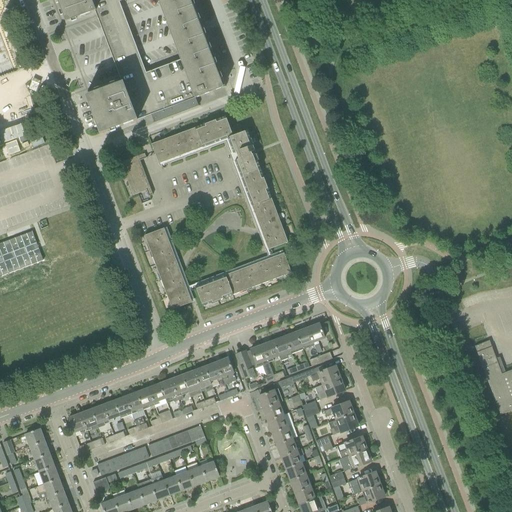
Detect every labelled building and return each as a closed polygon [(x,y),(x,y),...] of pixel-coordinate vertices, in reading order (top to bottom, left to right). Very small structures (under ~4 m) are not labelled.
[(56,0),(62,13),(62,15),(63,15),(64,20),(65,23),(67,22),(66,22),(123,0),(157,0),(161,10),(172,39),(178,55),(180,61),(93,93),(92,93),(93,96),(95,101),(94,101),(95,103),(96,103),(104,126),(106,132),(108,132),(108,131),(118,127),(118,128),(123,126),(122,126),(130,123),(135,121),(141,119),(140,119),(143,118),(145,117),(151,115),(154,123),(152,123),(153,124),(199,106),(198,106),(195,98),(197,97),(197,98),(200,97),(202,96),(204,95),(209,93),(209,94),(212,92),(221,89),(225,87),(225,86),(224,86),(222,80),(222,79),(221,76),(214,59),(213,56),(211,51),(211,49),(209,49),(209,50),(207,44),(201,29),(189,0),(56,0)] [(119,8),(117,3),(93,12),(95,17),(101,32),(112,62),(118,78),(120,83),(144,74),(142,69),(140,62),(136,53),(133,43),(125,23),(121,11),(119,8)] [(0,74),(12,70),(0,37),(0,74)] [(247,131),(232,136),(225,117),(151,145),(158,165),(227,139),(233,154),(235,153),(238,160),(234,161),(268,250),(287,243),(254,154),(251,155),(251,153),(254,151),(247,131)] [(146,159),(145,158),(144,155),(120,163),(127,180),(144,173),(139,161),(146,159)] [(148,197),(152,195),(144,173),(127,180),(133,196),(146,191),(148,197)] [(191,303),(169,244),(163,229),(144,236),(172,310),(191,303)] [(0,276),(43,261),(32,232),(0,243),(0,276)] [(202,307),(291,273),(283,254),(195,287),(202,307)] [(318,342),(324,339),(318,324),(307,328),(314,347),(319,345),(318,342)] [(303,351),(314,347),(307,328),(296,333),(303,351)] [(292,355),(303,351),(296,333),(284,337),(292,357),(292,355)] [(281,362),(292,357),(284,337),(273,341),(281,362)] [(280,362),(281,362),(273,341),(261,345),(268,363),(273,361),(272,360),(278,357),(280,362)] [(499,358),(496,359),(489,341),(474,346),(500,415),(511,410),(511,370),(505,373),(499,358)] [(268,363),(261,345),(250,350),(250,351),(245,353),(245,352),(236,356),(245,378),(254,374),(252,369),(262,366),(266,378),(264,379),(266,385),(274,381),(273,379),(275,378),(274,376),(273,376),(268,363)] [(318,365),(331,360),(329,353),(317,357),(318,361),(317,362),(318,365)] [(317,362),(318,361),(317,357),(310,360),(312,367),(318,365),(317,362)] [(224,385),(236,381),(227,358),(215,363),(222,381),(224,385)] [(218,382),(222,381),(215,363),(204,367),(211,385),(212,388),(219,386),(218,382)] [(204,367),(193,371),(201,393),(206,391),(205,388),(211,385),(204,367)] [(296,367),(286,371),(288,376),(297,373),(296,370),(297,369),(296,367)] [(314,375),(310,376),(310,377),(313,383),(321,380),(323,386),(340,380),(335,367),(327,370),(318,373),(314,375)] [(193,371),(182,376),(188,393),(188,394),(196,391),(198,396),(201,394),(201,393),(193,371)] [(274,381),(284,378),(282,372),(273,376),(274,376),(275,378),(273,379),(274,381)] [(303,373),(291,378),(293,384),(305,379),(303,373)] [(182,376),(170,380),(178,401),(183,399),(182,396),(188,393),(182,376)] [(280,388),(293,384),(291,378),(278,383),(280,388)] [(173,403),(178,401),(170,380),(159,384),(167,405),(173,402),(173,403)] [(323,386),(315,389),(317,395),(319,401),(327,398),(344,391),(340,380),(323,386)] [(166,405),(167,405),(159,384),(148,388),(154,406),(159,404),(158,402),(164,399),(166,405)] [(143,410),(154,406),(148,388),(136,393),(143,410)] [(263,409),(278,403),(282,402),(278,389),(258,397),(261,403),(259,404),(263,409)] [(228,399),(238,395),(236,390),(227,393),(228,395),(227,396),(228,399)] [(132,415),(143,410),(136,393),(125,397),(132,415)] [(227,396),(228,395),(227,393),(218,396),(220,402),(228,399),(227,396)] [(293,404),(300,401),(298,396),(291,399),(293,404)] [(120,419),(132,415),(125,397),(114,401),(120,419)] [(205,407),(215,403),(213,398),(205,401),(206,403),(204,404),(205,407)] [(120,419),(114,401),(103,405),(109,423),(114,421),(113,419),(119,417),(120,419)] [(204,404),(206,403),(205,401),(195,405),(197,410),(205,407),(204,404)] [(304,413),(317,408),(314,402),(301,407),(304,413)] [(328,425),(353,415),(348,402),(323,412),(325,418),(332,416),(334,422),(328,424),(328,425)] [(268,421),(283,416),(278,403),(263,409),(268,421)] [(103,405),(91,410),(97,426),(98,429),(105,426),(104,425),(109,423),(103,405)] [(183,416),(193,412),(191,407),(182,410),(183,412),(182,413),(183,416)] [(306,419),(319,414),(317,408),(304,413),(306,419)] [(298,418),(303,416),(301,409),(295,411),(298,418)] [(90,428),(97,426),(91,410),(80,414),(86,432),(91,430),(90,428)] [(182,413),(183,412),(182,410),(173,413),(174,419),(183,416),(182,413)] [(172,420),(170,415),(169,411),(158,415),(159,419),(160,418),(161,421),(159,422),(160,424),(172,420)] [(82,434),(86,432),(80,414),(68,418),(74,434),(81,431),(82,434)] [(337,428),(330,430),(332,436),(348,430),(357,427),(353,415),(334,422),(337,428)] [(270,434),(288,427),(283,416),(268,421),(269,426),(268,426),(267,428),(269,434),(270,434)] [(159,422),(161,421),(160,418),(159,419),(150,422),(152,427),(160,424),(159,422)] [(147,429),(145,424),(137,427),(138,429),(137,430),(138,433),(147,429)] [(198,440),(204,437),(200,426),(194,429),(198,440)] [(137,430),(138,429),(137,427),(127,430),(129,436),(138,433),(137,430)] [(277,445),(292,439),(288,427),(270,434),(271,434),(272,434),(277,445)] [(30,447),(44,442),(39,429),(25,435),(30,447)] [(194,441),(198,440),(194,429),(187,431),(191,443),(194,442),(194,441)] [(185,445),(191,443),(187,431),(180,434),(185,445)] [(115,441),(125,437),(123,432),(115,435),(115,438),(114,438),(115,441)] [(178,448),(185,445),(180,434),(174,436),(178,448)] [(114,438),(115,438),(115,435),(105,439),(107,444),(115,441),(114,438)] [(171,450),(178,448),(174,436),(167,439),(171,450)] [(196,447),(206,443),(204,437),(198,440),(194,441),(194,442),(196,447)] [(317,449),(330,444),(327,437),(315,442),(317,449)] [(352,441),(336,447),(338,453),(345,451),(348,457),(366,450),(361,437),(352,441)] [(165,453),(171,450),(167,439),(160,441),(165,453)] [(281,457),(297,451),(292,439),(277,445),(281,457)] [(12,454),(14,453),(9,440),(2,443),(7,456),(12,454)] [(94,442),(92,443),(93,446),(95,446),(96,448),(100,447),(97,440),(94,442)] [(158,455),(165,453),(160,441),(154,444),(158,455)] [(34,460),(49,454),(44,442),(30,447),(34,460)] [(95,446),(93,446),(92,443),(90,443),(79,447),(82,454),(96,448),(95,446)] [(152,458),(158,455),(154,444),(147,446),(152,458)] [(319,454),(332,449),(330,444),(317,449),(319,454)] [(182,455),(191,452),(189,446),(180,450),(182,455)] [(142,461),(149,459),(145,447),(138,450),(142,461)] [(136,463),(142,461),(138,450),(131,452),(136,463)] [(170,460),(182,455),(180,450),(168,455),(170,460)] [(300,457),(303,456),(301,450),(297,451),(281,457),(286,469),(302,463),(300,457)] [(313,459),(319,457),(316,450),(311,452),(313,459)] [(343,472),(371,462),(366,450),(348,457),(339,461),(343,472)] [(130,466),(136,463),(131,452),(126,454),(130,466)] [(16,464),(14,458),(12,454),(7,456),(10,466),(16,464)] [(39,472),(53,467),(49,454),(34,460),(39,472)] [(124,468),(130,466),(126,454),(120,456),(124,468)] [(157,465),(170,460),(168,455),(155,459),(157,465)] [(118,470),(124,468),(120,456),(114,459),(118,470)] [(2,469),(8,467),(4,457),(0,458),(0,464),(1,466),(2,469)] [(316,466),(321,464),(319,457),(313,459),(316,466)] [(113,472),(118,470),(114,459),(108,461),(113,472)] [(155,459),(142,464),(145,469),(157,465),(155,459)] [(107,474),(113,472),(108,461),(103,463),(107,474)] [(101,477),(107,474),(103,463),(97,465),(101,477)] [(208,465),(201,467),(206,482),(219,477),(214,463),(208,465)] [(290,481),(306,475),(302,463),(286,469),(290,481)] [(142,464),(130,469),(132,474),(145,469),(142,464)] [(44,485),(58,479),(53,467),(39,472),(44,485)] [(198,468),(188,472),(194,486),(206,482),(201,467),(198,468)] [(16,481),(22,479),(18,469),(12,471),(16,481)] [(130,469),(117,473),(119,479),(132,474),(130,469)] [(8,484),(13,482),(10,472),(4,475),(8,484)] [(194,486),(188,472),(176,477),(181,491),(194,486)] [(330,484),(343,479),(341,472),(328,477),(330,484)] [(361,493),(379,485),(375,473),(347,483),(352,496),(361,492),(361,493)] [(108,484),(117,480),(115,474),(105,478),(108,484)] [(322,483),(328,481),(325,474),(320,476),(322,483)] [(295,493),(311,487),(306,475),(290,481),(295,493)] [(161,476),(149,481),(156,501),(169,496),(163,481),(161,476)] [(169,496),(181,491),(176,477),(163,481),(169,496)] [(110,490),(108,484),(105,478),(92,483),(97,495),(110,490)] [(21,493),(26,491),(22,479),(16,481),(21,493)] [(39,501),(63,492),(58,479),(44,485),(46,492),(37,495),(39,501)] [(338,487),(346,484),(343,479),(330,484),(337,501),(343,499),(338,487)] [(144,505),(156,501),(149,481),(137,485),(139,491),(138,491),(144,505)] [(325,490),(330,488),(328,481),(322,483),(325,490)] [(11,494),(17,492),(13,482),(8,484),(11,494)] [(359,507),(384,497),(379,485),(361,493),(363,498),(356,500),(359,507)] [(299,505),(315,499),(311,487),(295,493),(299,505)] [(25,506),(31,504),(26,491),(21,493),(22,496),(21,496),(25,506)] [(131,510),(144,505),(138,491),(126,496),(131,510)] [(52,510),(68,504),(63,492),(39,501),(48,498),(52,510)] [(19,509),(25,506),(21,496),(15,498),(19,509)] [(117,511),(125,511),(131,510),(126,496),(113,500),(117,511)] [(315,499),(299,505),(301,511),(325,511),(324,510),(325,510),(320,497),(315,499)] [(103,511),(117,511),(113,500),(101,505),(103,511)] [(256,511),(270,511),(267,502),(255,507),(256,511)]
